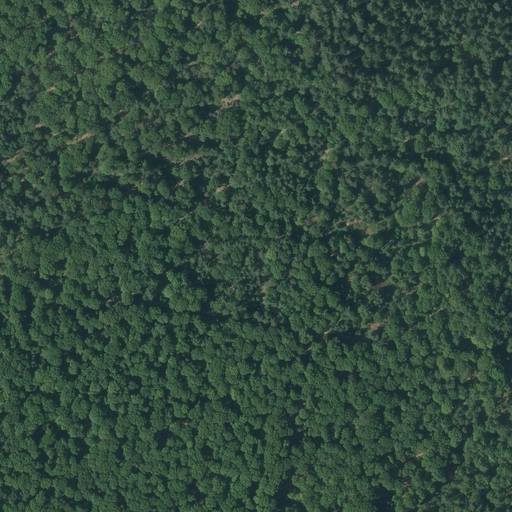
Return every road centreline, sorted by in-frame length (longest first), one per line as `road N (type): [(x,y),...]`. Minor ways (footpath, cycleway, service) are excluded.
road 1 (track): [(511,165),(0,72)]
road 2 (track): [(511,361),(0,272)]
road 3 (track): [(306,326),(272,511)]
road 4 (track): [(508,361),(480,511)]
